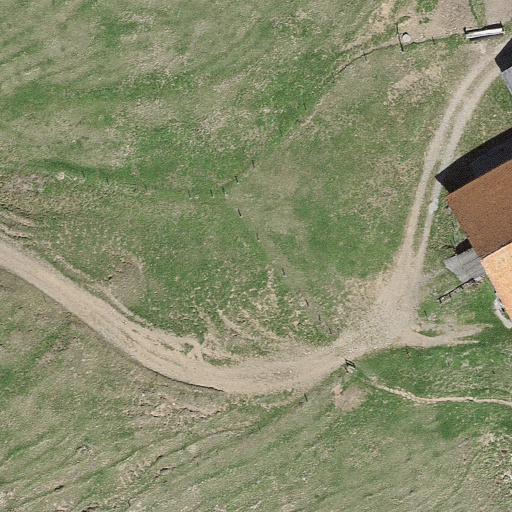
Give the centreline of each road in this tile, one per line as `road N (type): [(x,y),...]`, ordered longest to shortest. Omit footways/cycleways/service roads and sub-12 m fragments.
road 1 (track): [(511,35),(472,60),(441,108),(396,319),(337,362)]
road 2 (track): [(0,261),(51,282),(148,361),(239,378),(337,362)]
